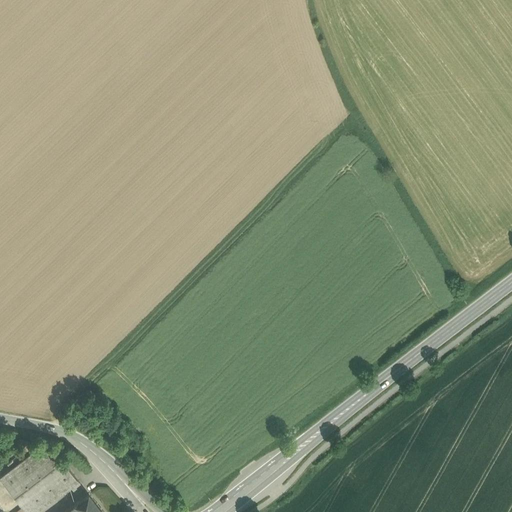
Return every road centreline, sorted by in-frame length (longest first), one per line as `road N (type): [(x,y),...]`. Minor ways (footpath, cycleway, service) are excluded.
road 1 (secondary): [(511,283),(218,511)]
road 2 (secondary): [(0,417),(87,442),(147,511)]
